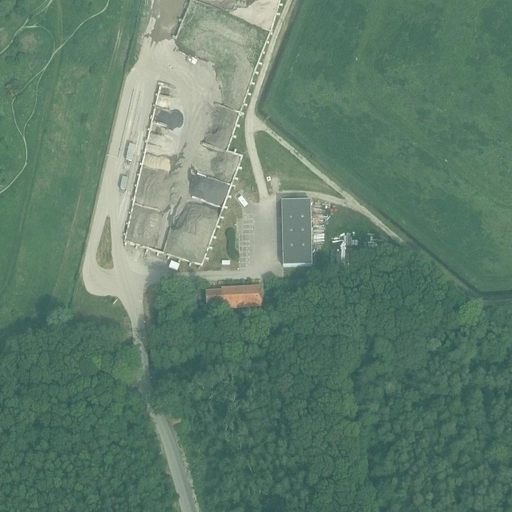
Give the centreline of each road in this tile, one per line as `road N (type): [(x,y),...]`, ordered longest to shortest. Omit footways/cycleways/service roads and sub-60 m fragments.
road 1 (track): [(511,318),(0,343)]
road 2 (track): [(134,0),(55,290),(37,321),(0,328)]
road 3 (unclassified): [(188,511),(140,371),(139,334)]
